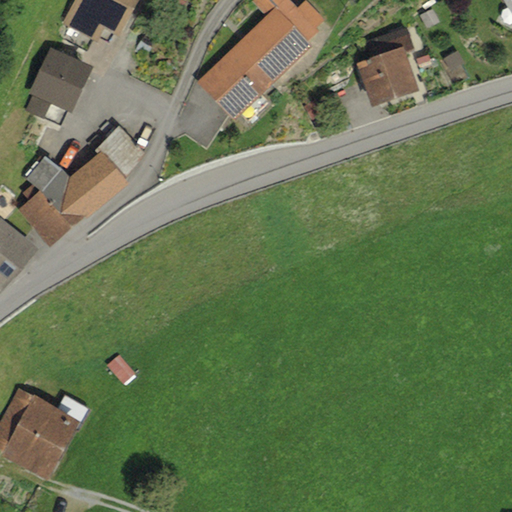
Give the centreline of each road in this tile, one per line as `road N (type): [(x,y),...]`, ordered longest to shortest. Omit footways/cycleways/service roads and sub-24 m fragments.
road 1 (residential): [(511,87),(188,198),(54,263)]
road 2 (residential): [(54,263),(149,169),(209,35),(236,0)]
